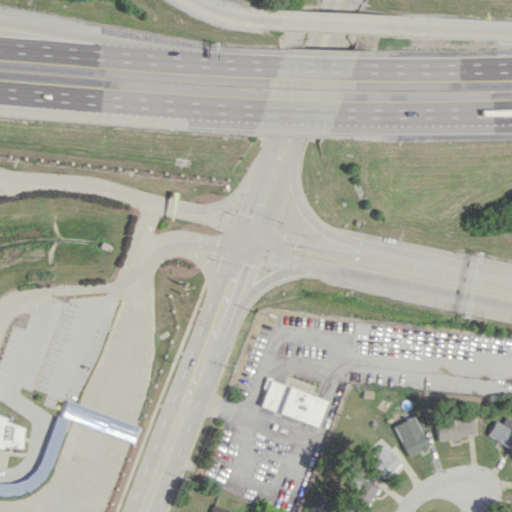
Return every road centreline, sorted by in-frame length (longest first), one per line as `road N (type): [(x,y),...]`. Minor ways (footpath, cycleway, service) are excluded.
road 1 (secondary): [(143,511),(340,0)]
road 2 (motorway): [(248,239),(319,267),(511,307)]
road 3 (motorway): [(0,91),(258,110)]
road 4 (motorway): [(332,112),(511,111)]
road 5 (motorway): [(511,66),(349,67)]
road 6 (motorway): [(275,65),(117,56)]
road 7 (motorway): [(511,286),(359,255)]
road 8 (motorway): [(359,255),(305,213),(284,141)]
road 9 (motorway): [(511,31),(383,26)]
road 10 (motorway): [(117,56),(0,22)]
